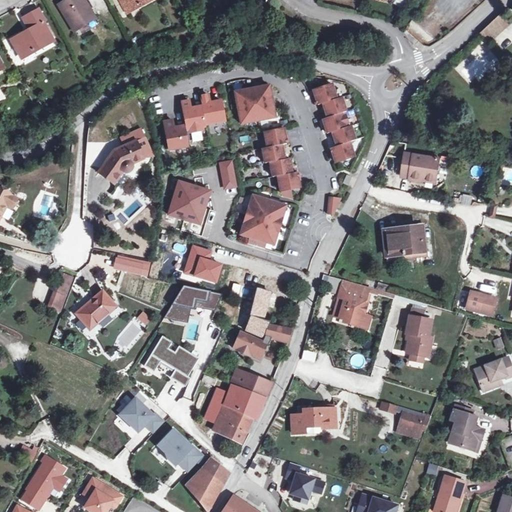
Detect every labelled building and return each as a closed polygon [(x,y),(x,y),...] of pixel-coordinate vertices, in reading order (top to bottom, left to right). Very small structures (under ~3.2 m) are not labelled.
[(73,28),(94,15),(85,0),(66,0),(58,5),(73,28)] [(121,0),(128,12),(150,0),(121,0)] [(395,0),(393,4),(403,8),(406,0),(395,0)] [(53,41),(37,11),(24,18),(31,30),(12,40),(22,58),(53,41)] [(96,18),(94,15),(73,28),(75,31),(96,18)] [(511,20),(507,15),(490,30),(499,40),(511,27),(511,20)] [(325,90),(306,96),(310,110),(315,109),(329,104),(325,90)] [(263,91),(245,94),(248,110),(266,107),(263,91)] [(245,94),(228,97),(231,113),(248,110),(245,94)] [(202,100),(194,101),(196,111),(199,130),(219,126),(215,106),(204,108),(202,100)] [(329,104),(315,109),(320,123),(334,118),(339,117),(334,103),(329,104)] [(183,105),(175,107),(179,130),(180,135),(199,131),(199,130),(196,111),(185,113),(183,105)] [(266,107),(248,110),(251,126),(269,123),(266,107)] [(248,110),(231,113),(234,129),(251,126),(248,110)] [(320,123),(315,124),(319,139),(324,137),(338,133),(334,118),(320,123)] [(166,125),(158,126),(163,155),(183,151),(180,135),(179,130),(168,132),(166,125)] [(338,133),(324,137),(328,151),(342,147),(348,145),(343,131),(338,133)] [(118,142),(123,150),(132,145),(141,163),(149,159),(136,132),(118,142)] [(276,134),(257,137),(260,152),(274,149),(279,149),(276,134)] [(110,189),(118,179),(119,179),(122,179),(124,178),(126,176),(127,175),(128,173),(128,172),(127,169),(141,163),(132,145),(123,150),(111,156),(95,179),(110,189)] [(328,151),(323,153),(327,167),(346,161),(342,147),(328,151)] [(274,149),(260,152),(255,153),(257,167),(262,167),(277,164),(274,149)] [(411,156),(407,180),(416,182),(417,179),(442,184),(446,162),(411,156)] [(230,163),(218,165),(223,190),(235,188),(230,163)] [(277,164),(262,167),(265,181),(269,180),(284,178),(282,163),(277,164)] [(351,177),(347,175),(343,183),(348,186),(351,177)] [(284,178),(269,180),(272,195),(292,192),(289,177),(284,178)] [(187,190),(174,187),(169,203),(183,207),(187,190)] [(473,206),(475,190),(463,189),(460,204),(473,206)] [(205,196),(187,190),(183,207),(200,212),(205,196)] [(342,199),(331,197),(329,212),(335,213),(342,199)] [(7,214),(13,205),(0,198),(0,214),(2,212),(7,214)] [(262,204),(245,199),(239,219),(255,224),(262,204)] [(183,207),(169,203),(164,219),(178,224),(183,207)] [(278,210),(262,204),(255,224),(272,229),(278,210)] [(200,212),(183,207),(178,224),(195,228),(200,212)] [(239,219),(232,238),(249,244),(255,224),(239,219)] [(255,224),(249,244),(266,249),(272,229),(255,224)] [(389,233),(392,256),(427,252),(425,228),(389,233)] [(215,268),(203,264),(206,254),(189,248),(180,274),(197,280),(209,284),(215,268)] [(177,261),(154,258),(151,279),(163,280),(164,275),(175,276),(177,261)] [(273,273),(236,259),(233,269),(262,280),(261,284),(268,287),(273,273)] [(141,270),(110,264),(108,273),(140,279),(141,270)] [(57,278),(54,286),(64,290),(67,282),(57,278)] [(347,280),(345,286),(362,291),(363,285),(347,280)] [(341,297),(345,298),(349,299),(343,317),(353,320),(357,324),(364,326),(371,302),(368,301),(372,287),(363,285),(362,291),(345,286),(341,297)] [(54,286),(50,297),(60,300),(64,290),(54,286)] [(175,289),(158,317),(178,321),(181,306),(208,311),(214,298),(175,289)] [(227,293),(223,300),(229,301),(225,319),(241,322),(238,335),(256,344),(263,329),(264,326),(255,324),(265,296),(231,289),(227,293)] [(478,293),(473,309),(498,316),(503,300),(478,293)] [(50,297),(44,311),(54,315),(60,300),(50,297)] [(70,320),(83,336),(109,313),(95,298),(70,320)] [(349,299),(345,298),(340,316),(343,317),(349,299)] [(142,312),(136,318),(145,326),(150,320),(142,312)] [(419,353),(431,356),(435,357),(439,338),(435,337),(439,321),(417,317),(413,334),(417,335),(413,352),(419,353)] [(284,333),(263,329),(256,344),(255,347),(243,340),(243,342),(233,337),(225,354),(252,365),(257,351),(259,351),(262,342),(279,348),(284,333)] [(494,350),(503,349),(502,339),(493,340),(494,350)] [(164,346),(154,340),(137,368),(148,374),(153,365),(168,374),(165,380),(177,387),(192,363),(171,350),(167,357),(160,353),(164,346)] [(380,348),(374,363),(385,368),(392,353),(380,348)] [(303,350),(300,359),(314,363),(317,353),(303,350)] [(430,363),(431,356),(419,353),(417,361),(430,363)] [(499,381),(506,379),(511,377),(511,358),(491,366),(493,370),(480,375),(486,392),(501,388),(499,381)] [(234,363),(223,387),(258,402),(263,388),(258,386),(233,375),(234,372),(237,374),(239,367),(238,367),(239,365),(234,363)] [(479,370),(480,375),(493,370),(491,366),(479,370)] [(198,379),(196,385),(205,388),(207,382),(198,379)] [(507,386),(506,379),(499,381),(501,388),(507,386)] [(202,433),(221,442),(227,430),(232,416),(246,423),(249,425),(258,402),(223,387),(220,395),(213,392),(209,405),(207,405),(200,420),(209,426),(207,431),(204,430),(202,433)] [(402,404),(389,400),(386,407),(400,411),(402,404)] [(128,403),(113,419),(130,435),(138,428),(140,425),(143,428),(140,431),(146,437),(156,426),(147,417),(146,419),(128,403)] [(461,405),(459,410),(476,416),(478,411),(461,405)] [(305,413),(298,414),(301,433),(312,431),(314,431),(315,432),(326,430),(326,429),(328,428),(342,426),(340,406),(310,410),(311,414),(305,415),(305,413)] [(473,426),(476,416),(459,410),(455,421),(460,423),(453,440),(467,445),(483,450),(490,432),(479,428),(473,426)] [(407,415),(404,426),(424,432),(424,430),(426,424),(427,421),(407,415)] [(232,416),(227,430),(240,435),(246,423),(232,416)] [(482,418),(476,416),(473,426),(479,428),(482,418)] [(424,432),(404,426),(402,433),(421,439),(424,432)] [(234,448),(240,435),(227,430),(221,442),(234,448)] [(166,434),(151,449),(158,456),(159,462),(167,469),(170,466),(173,463),(176,465),(173,469),(180,476),(195,460),(185,450),(184,451),(166,434)] [(482,455),(483,450),(467,445),(465,449),(482,455)] [(59,471),(41,461),(37,466),(24,490),(25,490),(17,504),(23,507),(24,506),(33,511),(35,511),(48,490),(55,494),(61,482),(55,479),(59,471)] [(193,473),(205,481),(212,469),(202,462),(193,473)] [(331,483),(304,475),(307,466),(298,463),(293,478),(301,481),(297,492),(302,493),(302,496),(300,500),(313,504),(317,491),(328,494),(331,483)] [(428,464),(426,474),(439,477),(441,467),(428,464)] [(212,469),(205,481),(215,488),(221,476),(212,469)] [(195,511),(201,511),(215,488),(205,481),(193,473),(189,477),(179,489),(195,511)] [(449,476),(436,511),(457,511),(462,500),(465,501),(471,484),(449,476)] [(108,510),(114,500),(86,482),(78,495),(85,499),(83,502),(78,511),(79,511),(101,511),(104,508),(108,510)] [(401,511),(404,507),(368,495),(362,511),(401,511)] [(262,511),(239,496),(228,511),(262,511)] [(499,511),(511,511),(511,498),(506,496),(499,511)]
